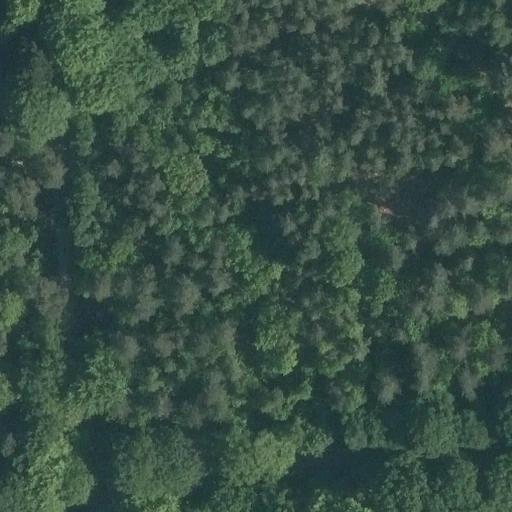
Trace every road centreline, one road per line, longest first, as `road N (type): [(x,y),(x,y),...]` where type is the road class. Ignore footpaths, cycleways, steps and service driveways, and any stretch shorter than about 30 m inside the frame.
road 1 (track): [(35,0),(48,213),(96,479)]
road 2 (track): [(96,479),(511,425)]
road 3 (track): [(0,88),(297,0)]
